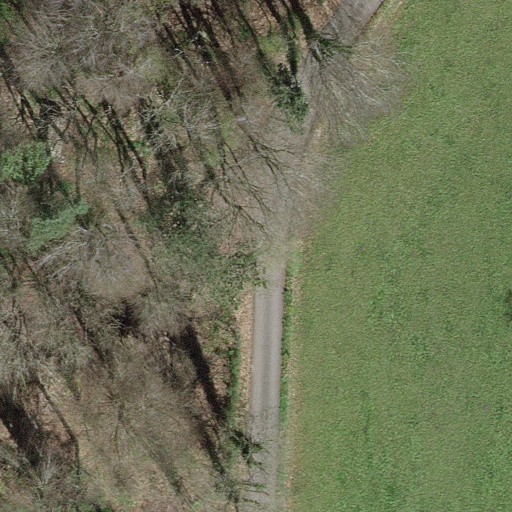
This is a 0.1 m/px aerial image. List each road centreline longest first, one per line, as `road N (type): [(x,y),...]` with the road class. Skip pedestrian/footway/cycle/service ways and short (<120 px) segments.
road 1 (unclassified): [(364,0),(317,66),(282,148),(272,196),(257,511)]
road 2 (track): [(272,196),(0,328)]
